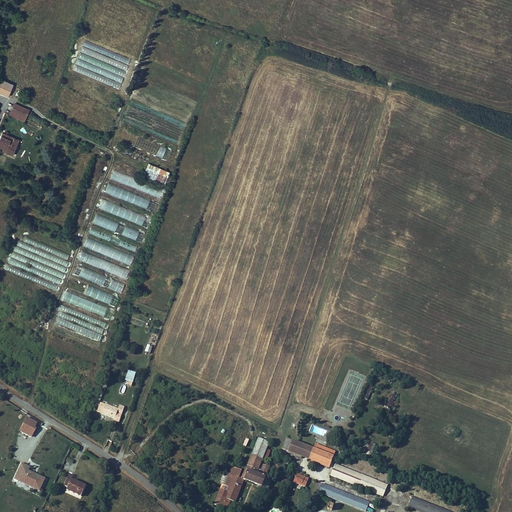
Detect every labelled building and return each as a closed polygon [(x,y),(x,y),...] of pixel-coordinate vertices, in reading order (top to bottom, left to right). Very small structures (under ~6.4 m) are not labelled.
[(0,80),(0,93),(5,95),(10,85),(0,80)] [(15,104),(11,112),(29,119),(32,111),(15,104)] [(0,138),(0,149),(13,155),(19,140),(13,138),(12,141),(1,136),(0,138)] [(150,152),(150,153),(168,159),(171,149),(137,138),(134,146),(150,152)] [(148,163),(144,175),(165,183),(170,170),(148,163)] [(110,179),(160,196),(163,188),(113,170),(110,179)] [(157,202),(108,184),(105,192),(154,211),(157,202)] [(149,227),(152,217),(101,200),(98,209),(149,227)] [(142,242),(145,232),(104,217),(104,216),(96,213),(92,223),(142,242)] [(135,251),(137,247),(91,228),(89,232),(135,251)] [(134,256),(87,237),(83,246),(130,265),(134,256)] [(67,266),(14,247),(12,251),(65,270),(67,266)] [(78,260),(126,278),(129,269),(81,251),(78,260)] [(62,277),(64,272),(12,253),(8,263),(59,282),(61,277),(62,277)] [(55,290),(57,285),(5,264),(3,269),(55,290)] [(121,293),(124,284),(77,264),(73,273),(121,293)] [(88,285),(84,294),(115,306),(119,297),(88,285)] [(109,319),(113,311),(67,292),(63,301),(109,319)] [(53,332),(98,346),(103,334),(102,334),(104,327),(105,328),(107,322),(61,307),(53,332)] [(133,382),(136,372),(128,370),(125,380),(133,382)] [(389,393),(385,407),(391,408),(395,394),(389,393)] [(101,414),(114,419),(113,420),(114,420),(119,422),(121,415),(116,413),(117,409),(105,404),(101,414)] [(27,418),(24,423),(33,428),(36,423),(27,418)] [(263,465),(261,470),(258,469),(268,443),(258,438),(245,471),(243,470),(240,479),(233,476),(232,478),(228,477),(224,485),(229,487),(227,492),(220,489),(214,505),(226,509),(229,500),(234,502),(243,480),(252,483),(261,487),(269,467),(263,465)] [(282,449),(288,451),(292,441),(286,438),(282,449)] [(303,452),(304,449),(305,446),(292,441),(288,451),(302,456),(303,452)] [(370,457),(375,444),(369,442),(364,455),(370,457)] [(312,449),(305,446),(304,449),(303,452),(302,456),(308,459),(312,449)] [(312,449),(308,459),(315,461),(319,451),(312,449)] [(319,451),(315,461),(329,467),(333,457),(319,451)] [(13,481),(40,490),(45,477),(28,471),(30,466),(20,462),(13,481)] [(354,485),(378,494),(382,484),(334,465),(330,475),(354,485)] [(73,475),(69,474),(64,484),(68,486),(66,489),(81,496),(86,486),(71,479),(73,475)] [(296,474),(293,482),(314,490),(315,491),(318,482),(296,474)] [(318,492),(319,492),(333,498),(365,511),(369,503),(321,484),(318,492)] [(382,496),(387,485),(382,484),(378,494),(382,496)] [(452,511),(412,496),(408,507),(421,511),(452,511)]
